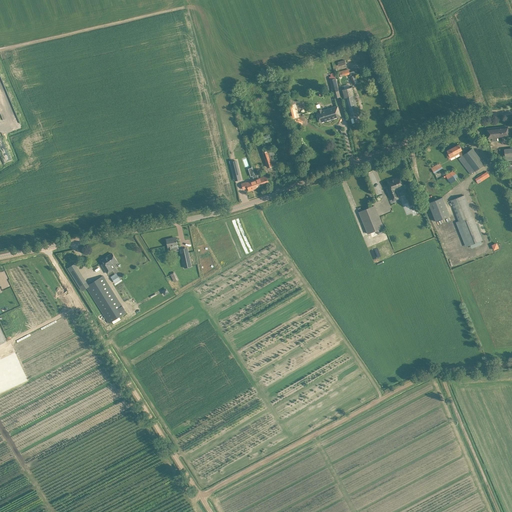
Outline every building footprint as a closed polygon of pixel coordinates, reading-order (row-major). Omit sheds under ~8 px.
[(336,78),(329,80),(334,98),(341,97),(336,78)] [(352,87),(342,89),(348,112),(349,117),(359,114),(358,109),(352,87)] [(320,123),(341,116),(338,106),(322,111),(321,109),(318,110),(319,112),(316,112),(320,123)] [(489,139),(509,136),(508,126),(487,129),(487,128),(488,139),(489,139)] [(265,144),(271,142),(270,135),(263,137),(265,144)] [(470,174),(484,164),(472,148),(464,154),(459,144),(447,151),(450,156),(454,154),(455,156),(459,153),(461,156),(458,158),(470,174)] [(511,148),(504,150),(505,161),(511,160),(511,161),(503,166),(506,170),(510,168),(510,169),(511,167),(511,148)] [(273,150),(263,153),(267,167),(277,164),(273,150)] [(434,173),(439,170),(436,165),(431,168),(434,173)] [(238,166),(231,168),(234,179),(241,177),(238,166)] [(246,182),(242,184),(243,189),(248,187),(249,191),(259,187),(255,176),(255,177),(253,170),(251,171),(253,177),(254,180),(246,183),(246,182)] [(450,182),(458,177),(454,170),(446,175),(450,182)] [(478,184),(490,176),(487,171),(475,179),(478,184)] [(255,176),(259,187),(269,184),(266,176),(259,178),(257,174),(255,175),(255,176)] [(395,191),(403,187),(399,177),(393,179),(393,180),(392,180),(391,179),(387,181),(390,188),(388,189),(392,197),(397,195),(395,191)] [(465,195),(451,200),(469,245),(483,240),(465,195)] [(428,203),(436,222),(450,216),(443,197),(428,203)] [(417,200),(412,202),(416,211),(421,210),(417,200)] [(359,212),(368,233),(384,227),(375,205),(359,212)] [(178,244),(176,238),(171,239),(170,239),(166,239),(168,246),(169,250),(172,250),(171,246),(178,244)] [(185,268),(192,267),(188,248),(181,249),(185,268)] [(103,266),(108,273),(113,270),(112,269),(109,265),(113,263),(117,260),(112,253),(102,260),(106,265),(103,266)] [(75,264),(68,268),(72,274),(74,278),(81,274),(79,270),(75,264)] [(81,274),(74,278),(82,291),(87,288),(86,287),(88,285),(81,274)] [(117,275),(112,278),(115,283),(120,279),(117,275)] [(109,323),(126,313),(103,276),(88,285),(86,287),(87,288),(109,323)]
